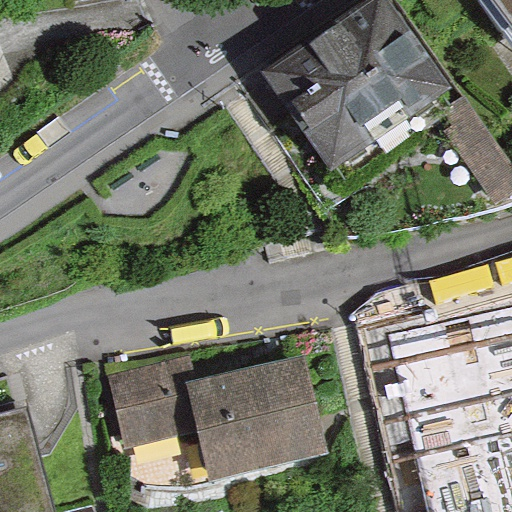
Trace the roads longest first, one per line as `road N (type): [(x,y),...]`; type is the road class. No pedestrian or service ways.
road 1 (residential): [(0,339),(111,306),(330,272),(511,228)]
road 2 (residential): [(0,191),(206,57)]
